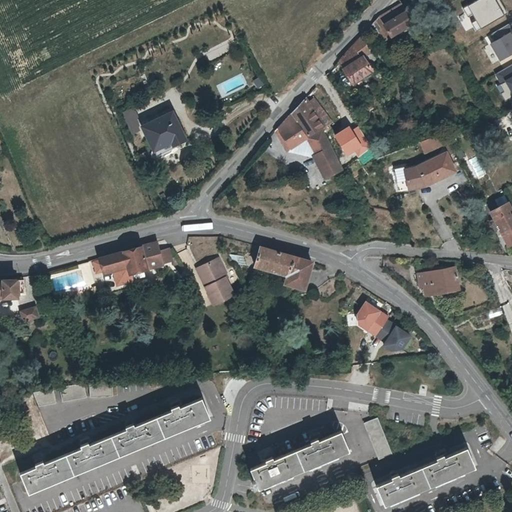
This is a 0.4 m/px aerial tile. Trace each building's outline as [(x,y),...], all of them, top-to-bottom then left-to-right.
[(470,0),(461,5),(475,31),(507,13),(499,0),(470,0)] [(402,4),(379,17),(391,37),(413,23),(402,4)] [(383,41),(391,37),(379,17),(373,24),(383,41)] [(494,38),(488,41),(490,44),(483,48),(492,64),(511,52),(511,34),(511,33),(511,26),(510,22),(491,33),(494,38)] [(347,72),(346,73),(353,84),(378,67),(360,39),(346,54),(343,56),(341,58),(339,61),(347,72)] [(511,63),(495,73),(500,82),(505,80),(511,93),(511,63)] [(307,138),(312,135),(307,126),(319,118),(315,111),(305,98),(291,114),(307,138)] [(159,114),(161,118),(143,127),(154,150),(172,142),(174,145),(175,145),(176,147),(178,148),(180,149),(182,148),(184,147),(185,145),(185,142),(184,140),(186,140),(170,109),(159,114)] [(291,114),(278,129),(290,150),(307,138),(291,114)] [(312,135),(322,129),(317,121),(307,126),(312,135)] [(290,150),(278,129),(275,132),(287,152),(290,150)] [(322,129),(312,135),(307,138),(316,155),(330,147),(322,129)] [(419,141),(423,152),(443,145),(439,133),(419,141)] [(325,179),(344,171),(330,147),(316,155),(313,157),(325,179)] [(394,171),(399,193),(427,188),(454,171),(445,152),(418,166),(394,171)] [(348,169),(344,171),(355,189),(359,186),(348,169)] [(499,229),(508,248),(511,245),(511,204),(510,201),(489,211),(493,218),(489,220),(494,231),(499,229)] [(347,235),(342,221),(329,226),(334,240),(347,235)] [(95,262),(98,271),(104,270),(105,272),(115,269),(129,266),(131,273),(132,273),(163,264),(160,252),(157,242),(155,243),(101,258),(101,260),(95,262)] [(305,290),(308,279),(312,263),(260,247),(256,267),(288,276),(286,285),(305,290)] [(211,287),(208,288),(216,305),(235,296),(227,279),(229,279),(220,260),(202,268),(211,287)] [(318,264),(312,263),(308,279),(314,281),(318,264)] [(129,266),(115,269),(117,277),(119,283),(133,279),(131,273),(129,266)] [(419,273),(421,286),(425,285),(427,295),(460,288),(455,266),(419,273)] [(199,270),(208,288),(211,287),(202,268),(199,270)] [(0,298),(18,297),(18,293),(24,293),(23,280),(18,280),(18,279),(0,278),(0,298)] [(367,302),(357,316),(365,321),(361,328),(374,336),(388,315),(367,302)] [(21,311),(24,320),(39,315),(36,306),(21,311)] [(414,337),(388,320),(376,338),(401,355),(414,337)] [(58,360),(31,360),(30,387),(57,388),(58,360)] [(92,361),(65,360),(64,388),(91,389),(92,361)] [(125,362),(98,361),(97,389),(124,390),(125,362)] [(35,393),(38,405),(53,400),(50,389),(35,393)] [(29,493),(210,418),(202,400),(183,407),(180,409),(179,407),(183,405),(181,400),(170,404),(173,412),(136,427),(134,422),(126,425),(128,431),(97,443),(90,446),(89,444),(92,443),(90,437),(81,441),(82,443),(80,443),(83,449),(46,464),(44,460),(36,463),(38,468),(21,475),(29,493)] [(371,404),(351,413),(369,455),(389,447),(371,404)] [(271,483),(349,450),(341,431),(320,439),(318,436),(316,437),(314,434),(310,437),(312,443),(277,458),(273,459),(271,455),(270,455),(269,453),(263,455),(266,462),(250,468),(255,480),(257,486),(258,488),(271,483)] [(382,503),(475,465),(466,445),(444,454),(443,451),(440,452),(439,450),(433,452),(436,458),(402,471),(397,473),(396,470),(395,471),(394,467),(388,470),(390,476),(374,483),(382,503)]
